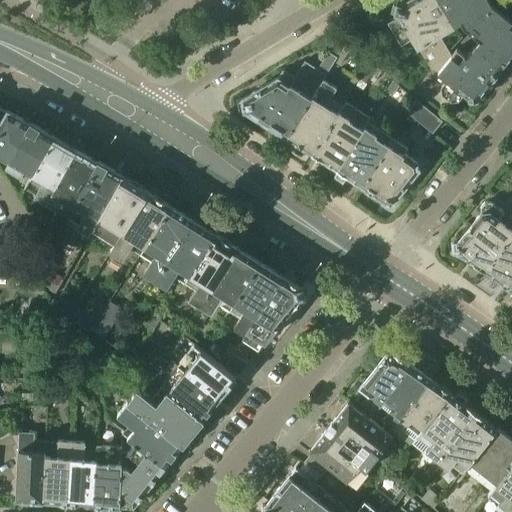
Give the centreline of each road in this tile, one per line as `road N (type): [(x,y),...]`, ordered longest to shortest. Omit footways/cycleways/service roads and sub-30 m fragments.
road 1 (residential): [(205,511),(380,274)]
road 2 (secondary): [(380,274),(155,124)]
road 3 (residential): [(328,0),(174,95),(155,124)]
road 4 (residential): [(380,274),(511,112)]
road 5 (secondary): [(155,124),(0,42)]
road 6 (secondary): [(511,364),(380,274)]
